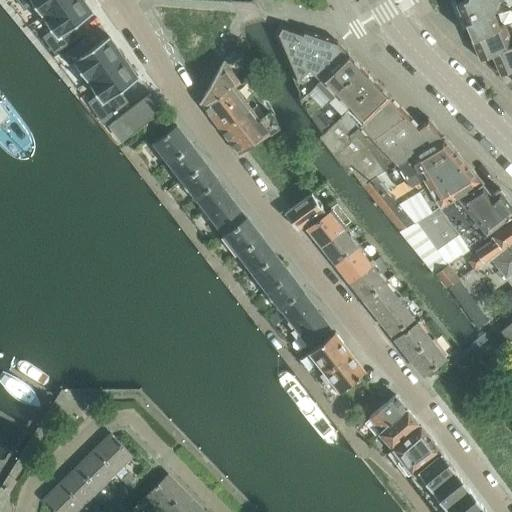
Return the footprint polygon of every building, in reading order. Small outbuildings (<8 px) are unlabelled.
[(30,0),(42,15),(43,16),(66,0),(30,0)] [(66,0),(43,16),(44,17),(43,18),(56,36),(51,40),(59,51),(82,35),(75,25),(93,13),(84,0),(66,0)] [(502,3),(500,0),(464,0),(456,3),(471,38),(500,26),(494,13),(499,11),(502,3)] [(511,47),(511,37),(507,25),(506,23),(500,26),(471,38),(481,61),(494,56),(511,47)] [(419,125),(348,52),(337,41),(302,30),(301,33),(290,29),(280,25),(274,34),(300,92),(299,94),(298,98),(299,100),(300,102),(324,134),(320,137),(342,167),(344,165),(351,175),(354,173),(363,186),(385,171),(444,136),(429,118),(419,125)] [(85,38),(62,54),(69,66),(74,62),(87,80),(88,80),(89,81),(123,58),(122,57),(123,56),(110,36),(109,36),(92,48),(85,38)] [(511,47),(494,56),(502,76),(511,71),(511,47)] [(123,58),(89,81),(89,82),(90,83),(89,83),(113,117),(130,105),(121,90),(138,78),(131,68),(125,59),(124,59),(123,58)] [(203,105),(238,79),(225,61),(202,103),(203,105)] [(217,124),(252,97),(238,79),(203,105),(217,124)] [(129,135),(162,111),(150,94),(117,119),(109,124),(121,140),(129,134),(129,135)] [(231,142),(266,115),(252,97),(217,124),(231,142)] [(241,155),(279,126),(275,116),(268,114),(266,115),(231,142),(241,155)] [(193,148),(176,125),(153,143),(171,165),(193,148)] [(363,186),(400,232),(416,222),(432,212),(483,181),(444,136),(385,171),(363,186)] [(211,171),(193,148),(171,165),(188,188),(211,171)] [(227,194),(218,182),(219,181),(211,171),(188,188),(206,211),(227,194)] [(491,233),(511,218),(511,203),(499,187),(490,192),(483,181),(432,212),(416,222),(400,232),(424,261),(436,274),(449,265),(472,248),(469,244),(472,242),(488,230),(491,233)] [(244,217),(227,194),(206,211),(223,233),(244,217)] [(297,230),(323,210),(311,194),(285,214),(297,230)] [(342,230),(327,211),(306,228),(320,247),(342,230)] [(263,238),(247,218),(246,219),(244,217),(223,233),(240,256),(263,238)] [(474,269),(511,242),(511,222),(493,236),(495,239),(477,252),(479,254),(469,261),(474,269)] [(356,247),(342,230),(320,247),(334,265),(356,247)] [(280,261),(263,238),(240,256),(258,278),(280,261)] [(511,275),(511,242),(491,258),(507,279),(511,275)] [(370,265),(356,247),(334,265),(348,282),(370,265)] [(297,283),(280,261),(258,278),(275,301),(297,283)] [(384,283),(370,265),(348,282),(362,300),(384,283)] [(459,279),(449,265),(436,274),(448,287),(459,279)] [(467,291),(460,281),(449,288),(457,298),(467,291)] [(313,307),(302,293),(304,291),(297,283),(275,301),(292,323),(313,307)] [(398,301),(384,283),(362,300),(376,318),(398,301)] [(412,318),(398,301),(376,318),(390,335),(412,318)] [(331,330),(313,307),(292,323),(310,346),(331,330)] [(488,321),(481,311),(470,318),(478,328),(488,321)] [(430,341),(415,322),(393,339),(408,358),(430,341)] [(511,323),(500,334),(511,347),(511,323)] [(350,351),(334,331),(309,351),(324,370),(350,351)] [(423,376),(447,357),(455,351),(446,340),(436,348),(430,341),(408,358),(423,376)] [(365,371),(350,351),(324,370),(340,390),(365,371)] [(378,432),(406,409),(395,395),(370,416),(369,414),(354,427),(368,441),(378,432)] [(392,447),(419,425),(406,409),(378,432),(392,447)] [(441,452),(419,425),(392,447),(412,472),(441,452)] [(123,466),(133,456),(111,434),(94,451),(116,473),(129,486),(136,478),(130,472),(123,466)] [(77,467),(99,489),(112,503),(120,495),(106,482),(116,473),(94,451),(77,467)] [(435,456),(411,474),(425,493),(455,470),(441,451),(441,452),(435,456)] [(89,499),(99,489),(77,467),(61,484),(82,506),(88,511),(102,511),(103,511),(89,499)] [(455,470),(425,493),(439,511),(469,488),(455,470)] [(161,511),(183,491),(167,474),(144,497),(154,507),(148,511),(161,511)] [(76,511),(82,506),(61,484),(44,500),(55,511),(76,511)] [(469,488),(439,511),(475,511),(483,506),(469,488)] [(195,511),(200,508),(183,491),(161,511),(195,511)]
